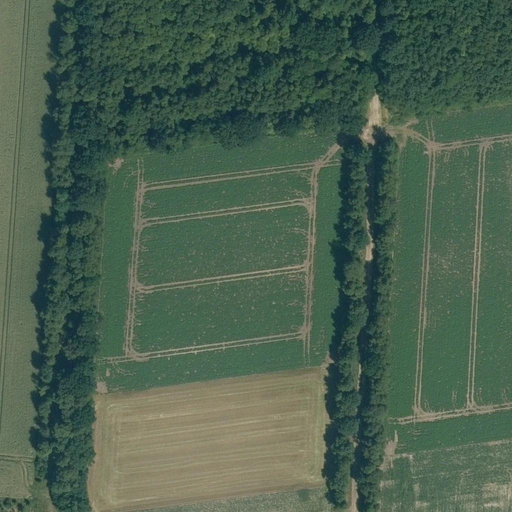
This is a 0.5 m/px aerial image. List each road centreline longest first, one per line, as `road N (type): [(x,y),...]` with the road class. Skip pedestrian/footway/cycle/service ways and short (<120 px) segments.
road 1 (track): [(51,511),(83,0)]
road 2 (track): [(378,0),(354,511)]
